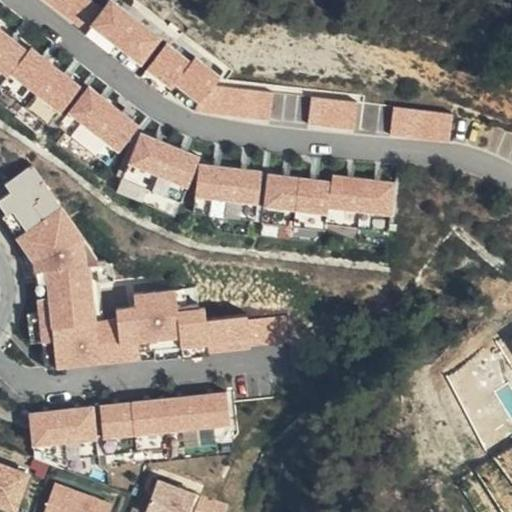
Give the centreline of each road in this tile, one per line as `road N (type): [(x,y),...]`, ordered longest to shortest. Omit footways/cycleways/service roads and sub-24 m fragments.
road 1 (residential): [(21,0),(182,117),(261,138),(471,158),(511,176)]
road 2 (residential): [(281,363),(33,385),(0,359)]
